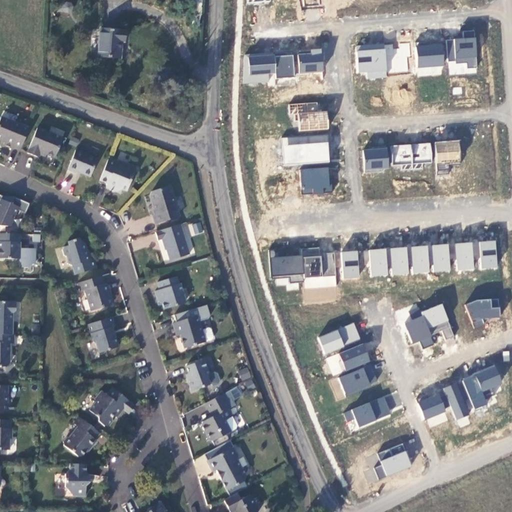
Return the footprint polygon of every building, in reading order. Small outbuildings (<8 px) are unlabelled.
[(66,5),(64,8),(64,12),(68,14),(72,14),(74,10),(73,6),(70,4),(66,5)] [(125,31),(101,29),(99,57),(119,59),(120,43),(124,43),(125,31)] [(446,39),(448,75),(477,73),(475,30),(462,31),(462,38),(446,39)] [(386,73),(410,72),(408,42),(395,43),(356,45),(358,73),(367,72),(368,79),(386,77),(386,73)] [(442,76),(445,45),(418,43),(415,74),(442,76)] [(298,72),(323,72),(323,51),(298,51),(298,72)] [(243,54),(243,83),(275,83),(275,77),(294,77),(294,54),(243,54)] [(290,104),(293,132),(329,129),(327,110),(318,111),(317,101),(290,104)] [(11,147),(19,150),(27,130),(0,118),(0,140),(3,142),(1,146),(10,149),(11,147)] [(39,153),(53,159),(61,139),(36,129),(25,154),(37,159),(39,153)] [(281,138),(283,166),(330,162),(328,134),(281,138)] [(460,141),(436,141),(435,173),(449,174),(449,163),(460,163),(460,141)] [(364,169),(432,166),(431,144),(363,147),(364,169)] [(75,172),(88,178),(96,160),(74,151),(66,170),(74,174),(75,172)] [(114,163),(106,160),(98,181),(106,184),(106,185),(106,187),(107,188),(109,190),(110,191),(112,191),(114,191),(116,191),(117,191),(119,190),(120,189),(125,191),(132,174),(135,175),(137,175),(139,169),(138,167),(127,163),(123,166),(121,163),(115,161),(114,163)] [(301,168),(300,193),(330,193),(330,168),(301,168)] [(153,225),(177,218),(168,187),(150,192),(148,196),(154,215),(151,216),(153,225)] [(0,227),(9,228),(17,208),(0,200),(0,227)] [(168,261),(187,255),(178,225),(141,236),(154,233),(156,241),(161,240),(168,261)] [(0,259),(17,260),(18,250),(19,235),(0,234),(0,259)] [(88,261),(83,244),(76,239),(66,242),(67,246),(62,248),(60,251),(62,256),(65,258),(67,265),(70,267),(73,276),(94,269),(91,259),(88,261)] [(476,270),(497,268),(495,240),(455,243),(457,271),(476,270)] [(450,245),(433,244),(432,272),(449,272),(450,245)] [(413,274),(430,272),(428,245),(411,246),(413,274)] [(390,275),(409,274),(407,246),(369,249),(371,276),(390,275)] [(337,300),(334,252),(320,253),(319,247),(297,248),(297,255),(271,257),(272,282),(302,281),(303,302),(337,300)] [(33,250),(18,250),(17,260),(17,269),(27,269),(30,265),(33,265),(33,250)] [(343,279),(360,277),(357,250),(340,252),(343,279)] [(91,312),(110,306),(106,294),(107,293),(104,284),(103,285),(100,277),(77,284),(79,293),(84,291),(91,312)] [(157,303),(161,305),(163,310),(183,304),(179,293),(181,290),(179,284),(177,285),(175,278),(156,283),(158,291),(153,292),(157,303)] [(483,318),(500,317),(499,299),(467,302),(470,328),(484,327),(483,318)] [(0,335),(11,336),(11,314),(14,312),(14,303),(0,302),(0,335)] [(405,322),(412,344),(419,341),(422,348),(438,343),(438,342),(454,337),(442,304),(411,314),(413,319),(405,322)] [(196,317),(171,324),(175,337),(179,336),(183,349),(204,343),(204,342),(211,340),(212,338),(210,330),(207,329),(201,331),(196,317)] [(113,329),(110,318),(87,325),(92,343),(95,344),(98,353),(117,348),(111,329),(113,329)] [(355,324),(317,335),(323,352),(360,341),(355,324)] [(0,368),(4,368),(8,365),(8,345),(12,345),(12,336),(11,336),(0,335),(0,368)] [(325,357),(332,375),(370,362),(364,344),(325,357)] [(202,360),(185,367),(189,378),(186,379),(191,392),(209,385),(212,386),(217,384),(219,381),(216,374),(213,373),(207,375),(202,360)] [(484,392),(503,385),(496,365),(462,377),(473,409),(488,404),(484,392)] [(378,385),(373,366),(339,374),(343,393),(378,385)] [(247,367),(237,371),(242,381),(251,377),(247,367)] [(453,420),(467,417),(459,382),(445,386),(453,420)] [(6,387),(0,386),(0,413),(12,414),(12,404),(6,403),(6,387)] [(128,402),(111,389),(105,397),(100,392),(93,400),(94,404),(88,411),(96,418),(97,422),(103,427),(108,427),(111,422),(110,419),(112,416),(116,418),(122,410),(128,402)] [(438,392),(418,399),(429,428),(449,420),(438,392)] [(229,408),(222,394),(197,408),(204,421),(201,423),(200,426),(208,441),(211,442),(236,429),(226,410),(229,408)] [(383,395),(343,413),(351,431),(391,413),(383,395)] [(134,407),(128,402),(122,410),(128,415),(134,407)] [(94,441),(99,434),(77,417),(72,424),(77,428),(70,437),(64,439),(62,443),(63,446),(77,458),(81,457),(88,448),(89,449),(95,441),(94,441)] [(9,429),(9,421),(0,421),(0,455),(1,456),(1,451),(8,451),(8,440),(11,438),(11,429),(9,429)] [(381,465),(375,467),(378,478),(411,468),(404,444),(377,452),(381,465)] [(212,472),(215,471),(225,491),(244,481),(245,476),(236,460),(237,456),(232,448),(206,461),(212,472)] [(377,454),(366,457),(369,468),(380,465),(377,454)] [(83,498),(84,488),(89,485),(84,483),(84,479),(89,476),(87,475),(84,475),(85,465),(68,465),(68,471),(64,475),(63,488),(69,494),(73,494),(72,498),(83,498)] [(373,468),(363,471),(368,484),(377,480),(373,468)] [(240,500),(236,494),(223,501),(228,511),(256,511),(257,510),(249,495),(240,500)] [(165,511),(161,503),(152,507),(153,509),(146,511),(165,511)]
